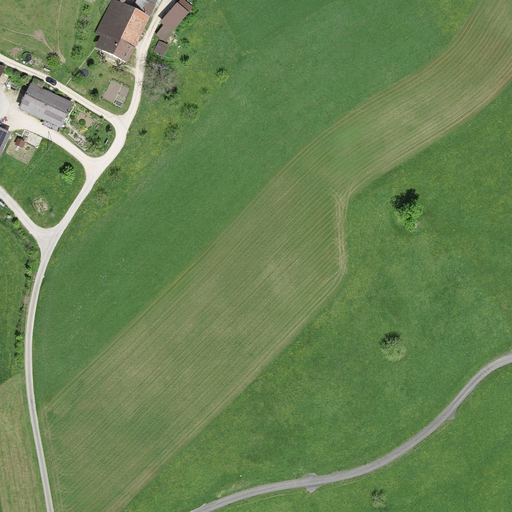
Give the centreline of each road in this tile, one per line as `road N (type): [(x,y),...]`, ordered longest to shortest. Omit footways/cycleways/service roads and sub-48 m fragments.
road 1 (unclassified): [(511,357),(382,461),(247,492),(198,511)]
road 2 (track): [(122,127),(0,57)]
